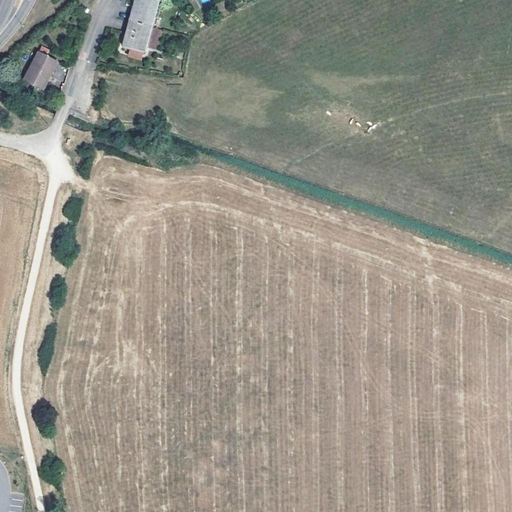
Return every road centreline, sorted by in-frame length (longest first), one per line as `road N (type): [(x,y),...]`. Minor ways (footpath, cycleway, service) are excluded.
road 1 (track): [(43,140),(55,175),(47,305),(23,400),(39,511)]
road 2 (residential): [(0,140),(50,136),(105,0)]
